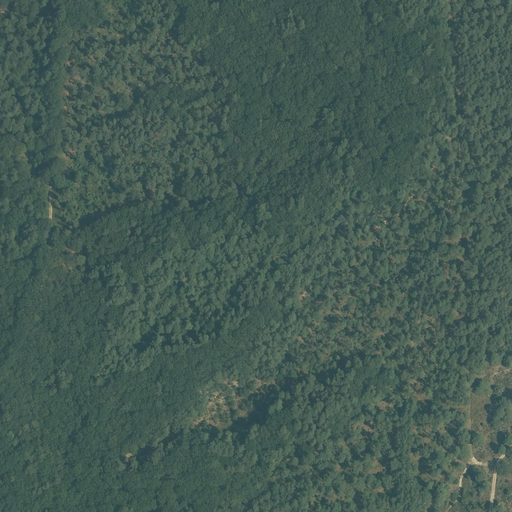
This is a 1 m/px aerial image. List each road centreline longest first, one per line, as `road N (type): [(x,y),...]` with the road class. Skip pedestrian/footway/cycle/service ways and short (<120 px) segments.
road 1 (track): [(63,511),(58,475),(31,409),(63,0)]
road 2 (track): [(448,0),(471,456),(494,466)]
